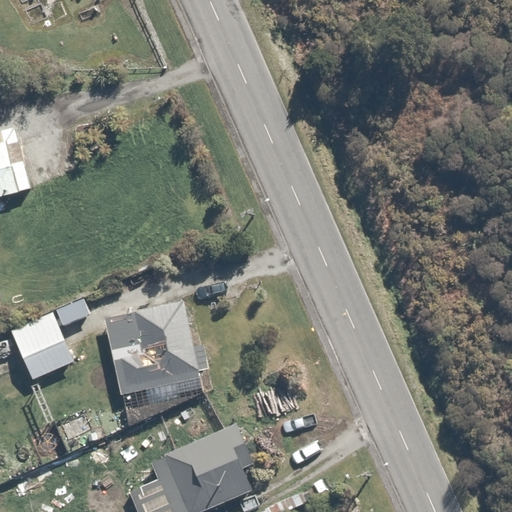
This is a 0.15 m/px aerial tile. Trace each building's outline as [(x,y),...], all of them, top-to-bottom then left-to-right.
[(0,201),(36,190),(15,124),(0,129),(0,201)] [(198,348),(187,302),(109,320),(128,401),(203,384),(201,375),(214,372),(207,346),(198,348)] [(77,361),(54,311),(13,330),(36,380),(77,361)] [(77,406),(64,413),(77,439),(91,431),(77,406)] [(241,424),(151,458),(158,478),(130,489),(138,511),(207,511),(255,494),(246,469),(257,465),(241,424)]
